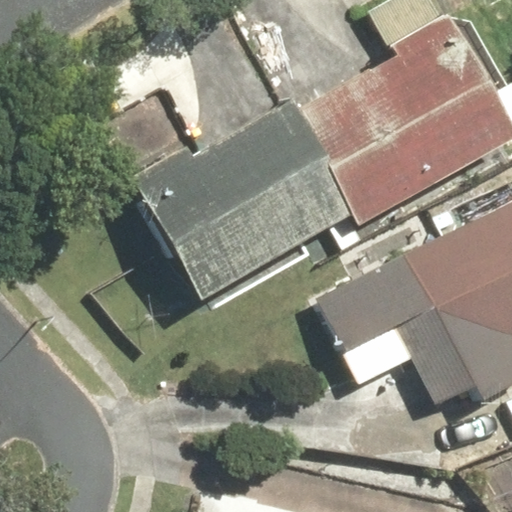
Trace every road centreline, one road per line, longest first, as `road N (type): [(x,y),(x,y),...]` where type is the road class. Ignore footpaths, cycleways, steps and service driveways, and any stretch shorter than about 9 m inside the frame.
road 1 (unknown): [(298,511),(70,500)]
road 2 (residential): [(66,511),(74,468),(65,425),(0,354)]
